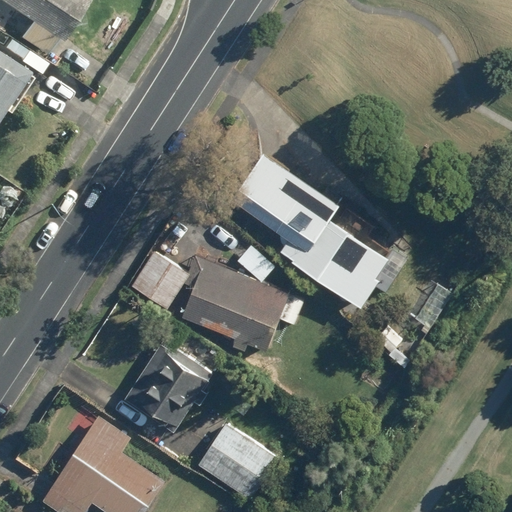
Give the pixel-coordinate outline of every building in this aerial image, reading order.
[(22,35),(48,53),(59,37),(62,39),(87,0),(3,0),(32,19),(22,35)] [(0,53),(0,114),(28,73),(0,53)] [(294,258),(364,304),(383,276),(379,273),(392,254),(390,252),(393,247),(370,232),(376,223),(342,201),(346,195),(328,184),(325,188),(264,149),(233,196),(284,230),(282,231),(282,234),(282,237),(283,240),(286,243),(282,248),(295,256),(294,258)] [(278,263),(254,242),(241,256),(265,278),(278,263)] [(278,369),(306,304),(197,257),(190,273),(164,262),(146,303),(173,315),(186,284),(214,297),(199,331),(247,353),(244,361),(253,365),(256,359),(278,369)] [(127,397),(177,429),(197,398),(202,402),(210,390),(205,386),(215,370),(166,338),(153,357),(152,356),(146,364),(148,366),(127,397)] [(101,413),(46,499),(66,511),(85,511),(95,499),(115,511),(144,511),(168,476),(124,449),(134,434),(101,413)] [(200,462),(252,497),(280,455),(228,421),(200,462)]
